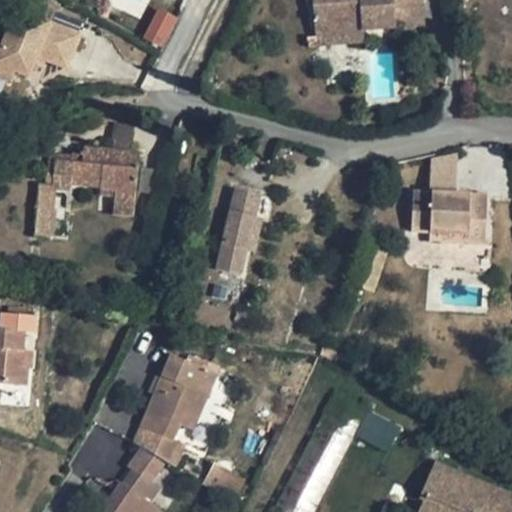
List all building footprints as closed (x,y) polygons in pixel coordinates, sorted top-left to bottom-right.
[(350,27),(363,26),(370,12),(397,9),(396,0),(315,0),(317,32),(350,30),(350,27)] [(396,0),(397,9),(425,4),(424,0),(396,0)] [(425,4),(397,9),(397,28),(427,26),(425,4)] [(158,7),(142,38),(162,48),(178,17),(158,7)] [(397,28),(397,9),(370,12),(363,26),(364,31),(397,30),(397,28)] [(20,11),(1,65),(22,73),(35,77),(39,67),(42,57),(51,61),(73,68),(85,34),(20,11)] [(42,57),(39,67),(48,70),(51,61),(42,57)] [(22,73),(1,65),(0,66),(0,76),(18,83),(22,73)] [(135,128),(114,126),(111,150),(132,153),(135,128)] [(111,150),(85,147),(84,152),(73,151),(72,162),(56,160),(54,176),(47,176),(45,185),(54,186),(53,189),(71,190),(72,184),(101,187),(101,190),(116,192),(137,195),(141,154),(132,153),(111,150)] [(45,185),(40,185),(35,236),(56,238),(58,211),(52,211),(53,189),(54,186),(45,185)] [(262,195),(236,189),(217,269),(242,275),(248,251),(256,217),(262,195)] [(100,197),(116,198),(116,192),(101,190),(100,197)] [(488,195),(414,190),(413,230),(431,231),(471,233),(470,244),(486,245),(488,195)] [(116,192),(116,198),(114,215),(135,217),(137,195),(116,192)] [(264,219),(256,217),(248,251),(257,252),(264,219)] [(471,233),(431,231),(430,241),(470,244),(471,233)] [(387,251),(367,245),(353,284),(373,291),(387,251)] [(37,317),(3,314),(1,330),(0,329),(0,383),(27,386),(28,368),(22,368),(23,351),(25,333),(36,333),(37,317)] [(35,352),(23,351),(22,368),(28,368),(34,368),(35,352)] [(134,443),(142,448),(176,468),(186,445),(175,440),(181,425),(194,431),(219,374),(172,356),(163,377),(155,394),(134,443)] [(163,377),(157,374),(150,392),(155,394),(163,377)] [(315,511),(366,413),(334,396),(273,511),(315,511)] [(165,465),(142,448),(129,467),(131,468),(152,483),(165,465)] [(245,482),(214,463),(203,484),(223,496),(228,488),(238,494),(245,482)] [(511,511),(511,496),(436,464),(420,499),(424,501),(419,511),(511,511)] [(152,483),(131,468),(122,482),(152,503),(162,490),(152,483)] [(152,503),(122,482),(100,511),(161,511),(162,510),(152,503)]
